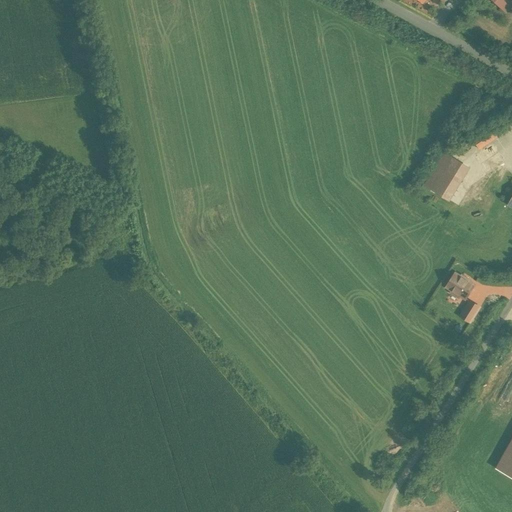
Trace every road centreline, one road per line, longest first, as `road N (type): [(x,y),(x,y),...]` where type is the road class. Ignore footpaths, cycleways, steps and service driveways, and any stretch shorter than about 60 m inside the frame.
road 1 (unclassified): [(388,511),(511,302)]
road 2 (unclassified): [(511,74),(375,0)]
